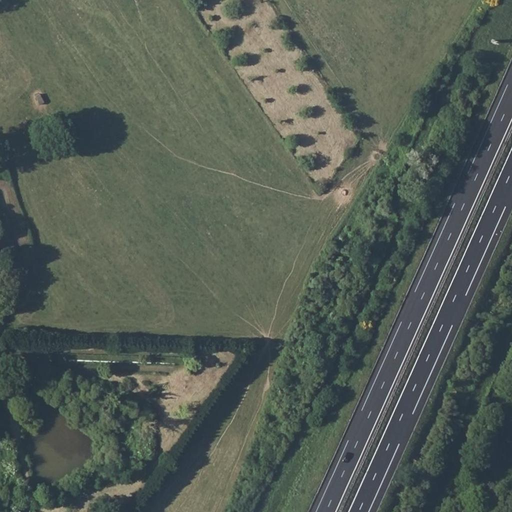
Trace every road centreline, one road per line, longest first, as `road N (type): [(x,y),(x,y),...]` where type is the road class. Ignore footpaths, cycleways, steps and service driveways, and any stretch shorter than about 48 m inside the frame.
road 1 (motorway): [(511,98),(326,511)]
road 2 (motorway): [(358,511),(511,171)]
